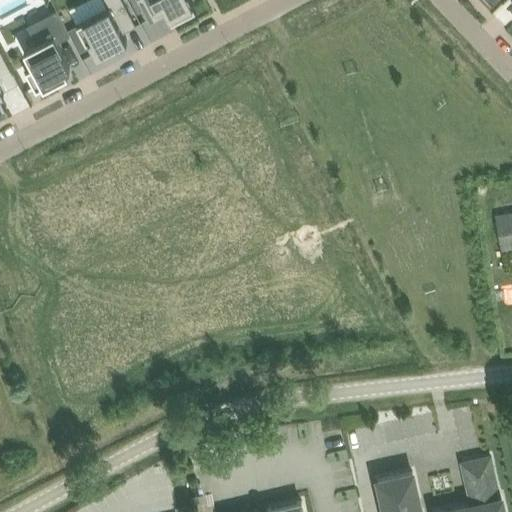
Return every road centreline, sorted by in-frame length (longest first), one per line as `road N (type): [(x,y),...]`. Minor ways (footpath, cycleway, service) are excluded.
road 1 (unclassified): [(29,511),(193,424),(258,405),(511,376)]
road 2 (residential): [(287,0),(0,150)]
road 3 (unknown): [(334,511),(309,460),(211,462),(193,424)]
